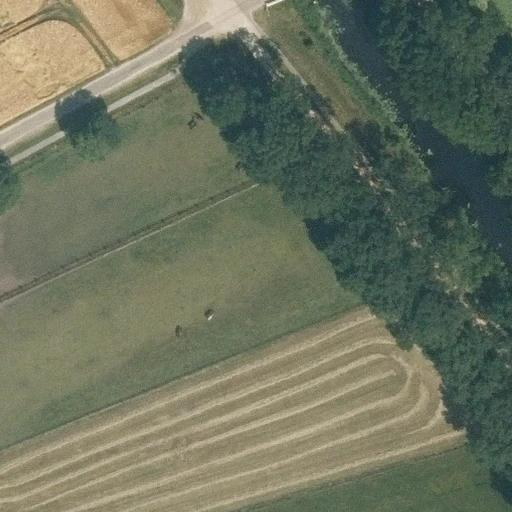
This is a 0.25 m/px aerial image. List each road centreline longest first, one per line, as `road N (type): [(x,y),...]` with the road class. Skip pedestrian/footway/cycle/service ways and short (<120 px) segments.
road 1 (track): [(215,0),(511,367)]
road 2 (unclassified): [(0,135),(209,25)]
road 3 (track): [(421,0),(511,108)]
